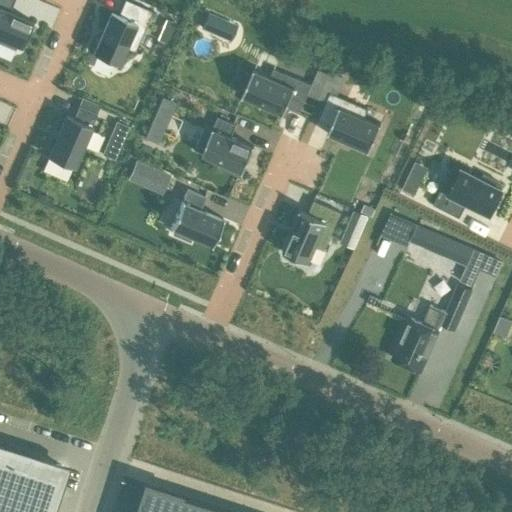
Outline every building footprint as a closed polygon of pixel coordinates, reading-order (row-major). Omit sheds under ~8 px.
[(0,0),(0,36),(0,37),(0,42),(15,49),(17,44),(21,46),(32,20),(9,10),(13,0),(0,0)] [(111,11),(92,52),(118,63),(125,47),(134,51),(152,10),(128,0),(123,0),(118,14),(111,11)] [(209,13),(203,27),(221,35),(227,21),(209,13)] [(166,19),(159,35),(168,39),(175,23),(166,19)] [(247,72),(240,88),(244,90),(242,96),(243,96),(244,95),(283,112),(282,113),(283,114),(287,105),(300,111),(312,84),(274,67),(270,76),(255,69),(255,68),(254,68),(252,73),(247,72)] [(330,73),(327,80),(341,86),(345,76),(331,70),(330,73)] [(330,92),(319,119),(331,124),(327,133),(329,133),(329,132),(368,149),(368,150),(369,151),(381,123),(380,122),(379,123),(364,117),(368,108),(330,92)] [(162,96),(157,108),(170,113),(175,102),(162,96)] [(66,114),(48,156),(73,167),(97,113),(79,105),(73,117),(66,114)] [(204,124),(193,149),(222,162),(220,166),(237,174),(239,169),(243,171),(254,145),(231,135),(236,124),(218,116),(213,127),(204,124)] [(116,121),(109,137),(121,143),(128,126),(116,121)] [(149,125),(144,137),(157,142),(163,130),(149,125)] [(453,163),(433,203),(460,217),(467,202),(490,213),(502,188),(498,185),(500,181),(484,173),(481,177),(453,163)] [(412,166),(402,188),(415,194),(425,172),(412,166)] [(152,167),(146,181),(161,188),(168,173),(152,167)] [(187,188),(169,227),(171,228),(171,227),(175,228),(173,233),(189,240),(191,236),(210,244),(210,245),(211,246),(223,218),(222,217),(221,218),(199,209),(205,196),(187,188)] [(301,209),(283,251),(308,262),(316,245),(324,249),(341,211),(314,200),(308,212),(301,209)] [(365,204),(361,211),(372,216),(376,209),(365,204)] [(355,209),(348,225),(361,231),(368,215),(355,209)] [(417,223),(410,239),(439,251),(446,236),(417,223)] [(474,248),(467,264),(496,276),(503,260),(474,248)] [(411,316),(393,356),(417,367),(422,354),(426,355),(440,322),(455,329),(471,290),(458,284),(446,311),(431,304),(422,322),(411,316)] [(511,320),(500,316),(494,331),(507,336),(511,323),(511,320)] [(0,442),(0,511),(44,511),(60,464),(31,455),(32,453),(0,442)] [(144,483),(134,511),(232,511),(179,495),(179,494),(144,483)]
